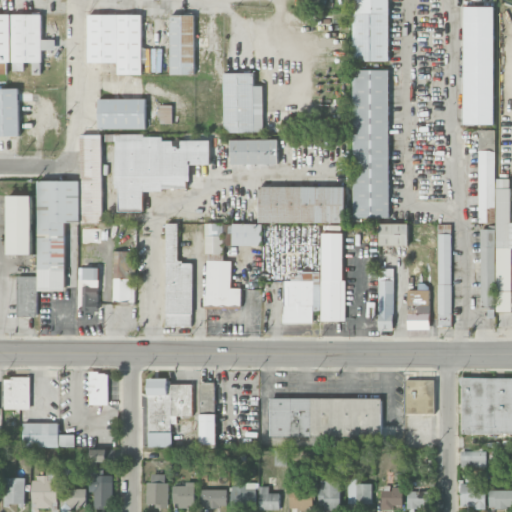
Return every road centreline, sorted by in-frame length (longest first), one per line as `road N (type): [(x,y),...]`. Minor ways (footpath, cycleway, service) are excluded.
road 1 (secondary): [(511,355),(0,355)]
road 2 (residential): [(448,511),(448,354)]
road 3 (residential): [(130,511),(133,355)]
